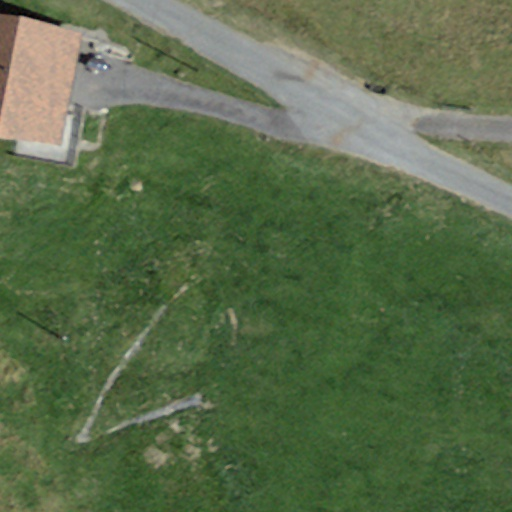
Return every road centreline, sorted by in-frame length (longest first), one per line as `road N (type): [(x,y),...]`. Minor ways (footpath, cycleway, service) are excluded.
road 1 (unclassified): [(145,0),(511,201)]
road 2 (track): [(356,119),(511,129)]
